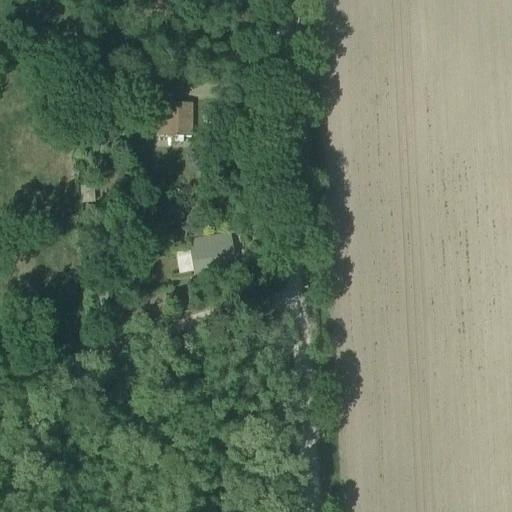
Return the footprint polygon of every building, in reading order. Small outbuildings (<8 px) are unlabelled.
[(147,47),(157,47),(157,63),(186,63),(186,30),(156,31),(156,32),(147,32),(147,47)] [(104,105),(130,103),(129,85),(109,86),(109,87),(103,88),(104,105)] [(85,129),(101,128),(98,88),(78,89),(80,118),(85,119),(85,129)] [(153,106),(152,139),(190,139),(191,106),(153,106)] [(79,205),(95,205),(95,188),(79,188),(79,205)] [(85,227),(100,227),(100,209),(85,209),(85,227)] [(26,230),(44,226),(41,213),(23,217),(26,230)] [(176,255),(179,275),(193,273),(193,277),(235,270),(230,236),(188,242),(189,253),(176,255)] [(44,264),(51,297),(77,291),(71,257),(44,264)] [(115,332),(170,316),(163,295),(109,311),(106,290),(93,292),(97,314),(109,312),(115,332)]
